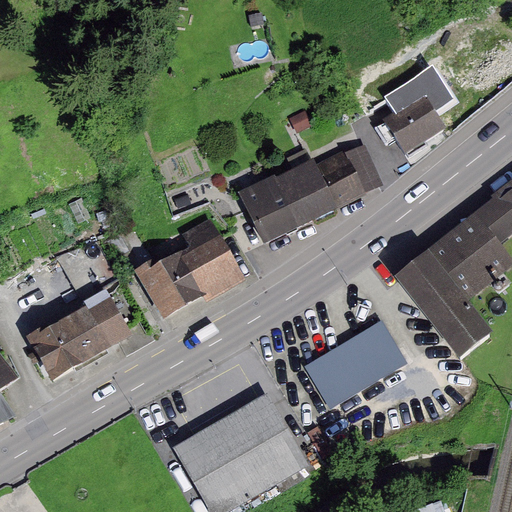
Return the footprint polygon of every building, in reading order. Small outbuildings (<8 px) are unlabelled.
[(448,138),(426,102),(389,127),(410,163),(448,138)] [(387,187),(365,145),(304,175),(328,220),(387,187)] [(328,220),(304,175),(243,205),(268,253),(328,220)] [(511,194),(450,245),(398,288),(461,365),(496,337),(469,304),(511,269),(511,262),(501,250),(511,240),(511,194)] [(244,279),(215,231),(135,280),(167,329),(244,279)] [(133,343),(106,300),(32,349),(59,390),(133,343)] [(410,368),(383,324),(302,372),(329,416),(410,368)] [(0,408),(21,394),(0,362),(0,408)] [(241,511),(309,473),(268,402),(180,452),(214,511),(241,511)]
